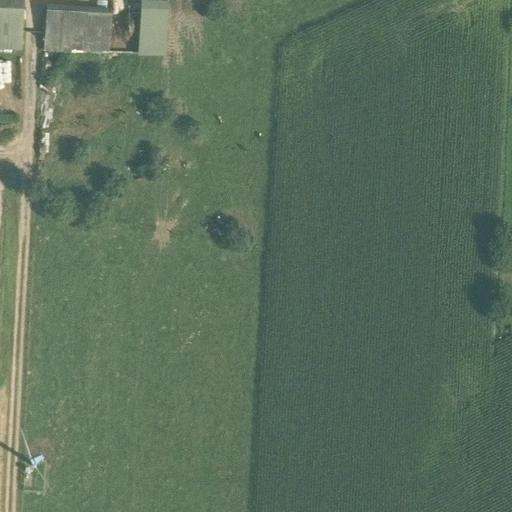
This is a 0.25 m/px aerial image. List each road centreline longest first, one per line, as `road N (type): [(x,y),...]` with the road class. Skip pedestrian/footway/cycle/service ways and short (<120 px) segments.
road 1 (track): [(14,511),(40,126)]
road 2 (track): [(45,0),(40,126)]
